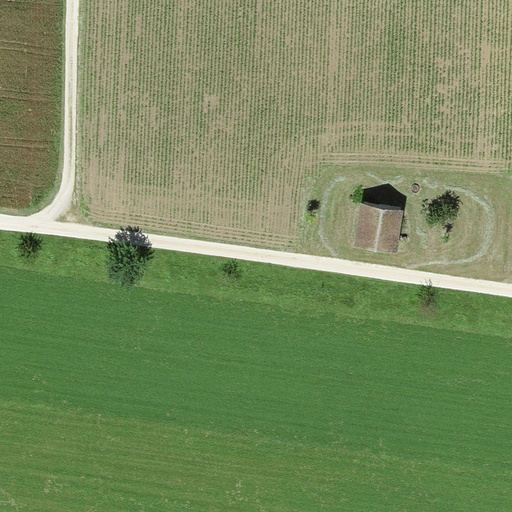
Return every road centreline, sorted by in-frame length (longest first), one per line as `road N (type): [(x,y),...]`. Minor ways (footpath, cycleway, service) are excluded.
road 1 (track): [(39,227),(511,293)]
road 2 (track): [(74,0),(67,193),(39,227)]
